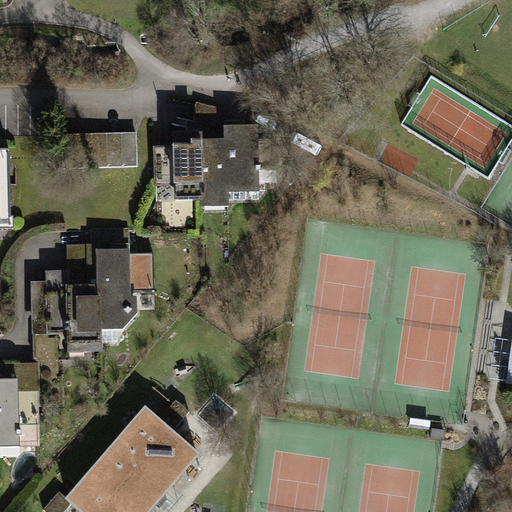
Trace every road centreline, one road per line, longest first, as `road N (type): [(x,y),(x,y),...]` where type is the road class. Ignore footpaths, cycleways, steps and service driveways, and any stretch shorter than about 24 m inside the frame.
road 1 (residential): [(0,17),(44,11),(95,23),(119,33),(154,68),(195,82),(228,79)]
road 2 (track): [(228,79),(299,63),(451,0)]
